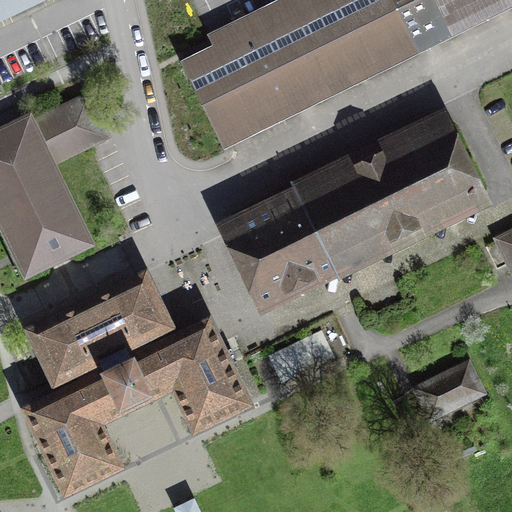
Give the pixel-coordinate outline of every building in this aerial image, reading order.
[(0,0),(0,22),(45,0),(0,0)] [(511,3),(510,0),(312,0),(183,64),(225,151),(511,10),(511,3)] [(29,119),(0,133),(0,217),(27,273),(89,243),(50,163),(91,143),(85,129),(99,122),(86,97),(31,124),(29,119)] [(290,185),(296,197),(298,196),(333,267),(334,267),(481,196),(446,124),(315,188),(309,176),(290,185)] [(261,302),(333,267),(298,196),(296,197),(227,231),(261,302)] [(511,234),(486,247),(496,269),(511,261),(511,263),(511,234)] [(142,282),(36,333),(57,376),(94,358),(102,374),(171,341),(142,282)] [(207,323),(171,341),(102,374),(66,392),(65,391),(65,392),(28,409),(66,488),(117,464),(95,419),(174,381),(196,426),(246,402),(207,323)] [(320,331),(270,355),(282,380),(332,356),(320,331)] [(467,364),(418,389),(433,419),(450,410),(449,408),(481,392),(467,364)] [(198,511),(191,496),(174,504),(178,511),(198,511)]
